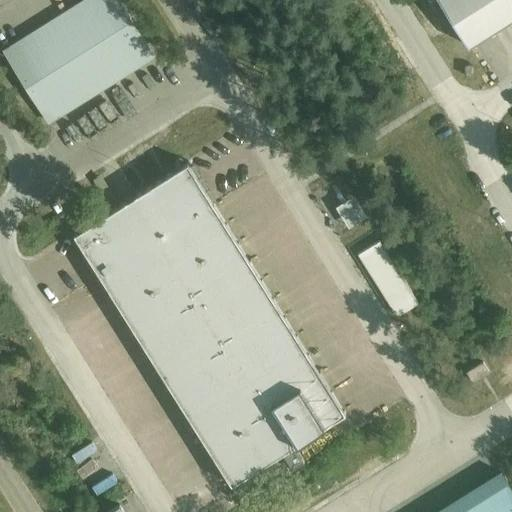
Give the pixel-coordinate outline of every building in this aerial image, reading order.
[(118,0),(83,0),(4,50),(49,121),(153,55),(118,0)] [(511,0),(439,0),(468,46),(511,18),(511,0)] [(188,161),(74,233),(232,484),(283,451),(292,467),(304,459),(294,444),(345,412),(188,161)] [(466,371),(472,382),(489,372),(483,361),(466,371)] [(511,511),(511,489),(500,471),(434,511),(511,511)]
